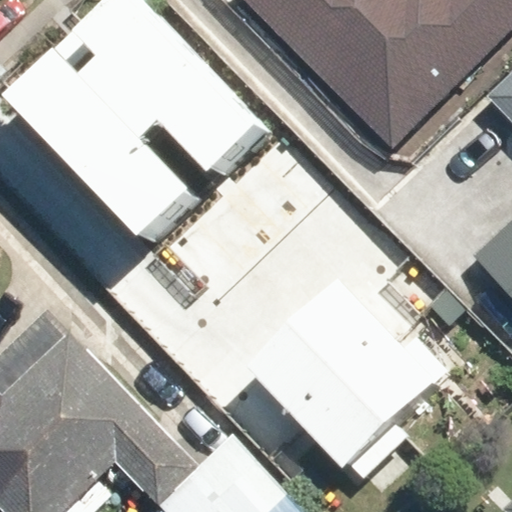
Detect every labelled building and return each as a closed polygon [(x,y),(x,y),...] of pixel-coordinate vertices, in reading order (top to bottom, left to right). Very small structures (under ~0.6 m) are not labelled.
[(158,0),(139,0),(31,101),(163,242),(217,191),(169,139),(181,128),(227,177),(279,129),(158,0)] [(511,0),(268,0),(406,148),(445,113),(445,114),(461,98),(471,89),(478,95),(511,59),(511,0)] [(511,87),(503,97),(511,106),(511,87)] [(511,230),(484,258),(511,286),(511,230)] [(358,274),(262,363),(361,468),(457,378),(358,274)] [(0,369),(0,489),(21,511),(70,511),(86,498),(88,501),(126,467),(172,511),(320,511),(246,438),(213,470),(169,427),(171,426),(85,332),(20,391),(0,369)]
